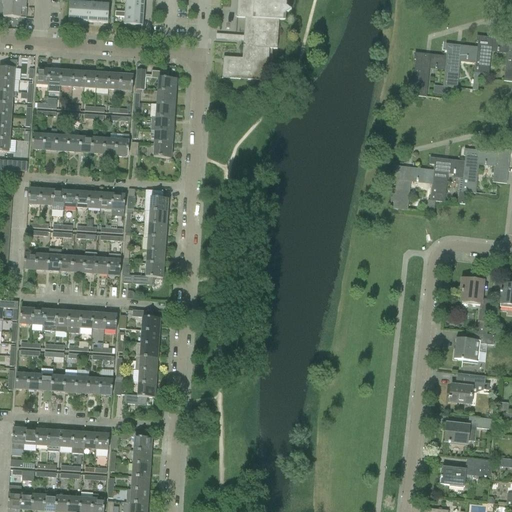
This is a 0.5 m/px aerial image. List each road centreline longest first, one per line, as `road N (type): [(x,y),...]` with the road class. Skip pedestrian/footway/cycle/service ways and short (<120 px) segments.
road 1 (residential): [(407,511),(433,257),(454,247),(511,253)]
road 2 (residential): [(192,187),(0,176)]
road 3 (residential): [(185,309),(0,295)]
road 4 (residential): [(177,429),(0,417)]
road 5 (residential): [(199,57),(38,43)]
road 6 (residential): [(192,187),(199,57)]
road 7 (residential): [(185,309),(192,187)]
road 8 (residential): [(177,429),(185,309)]
